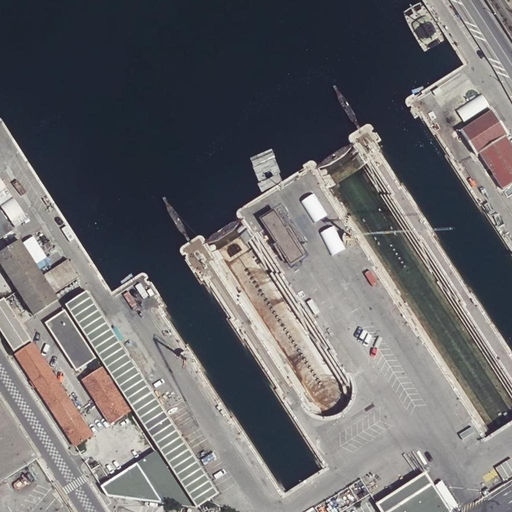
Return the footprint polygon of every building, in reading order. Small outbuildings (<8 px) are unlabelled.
[(481,95),(456,112),(464,124),(489,108),(481,95)] [(476,157),(479,155),(484,163),(502,191),(511,185),(511,149),(510,146),(505,139),(508,136),(492,112),(460,133),(476,157)] [(511,355),(511,264),(456,178),(452,181),(430,147),(397,168),(394,163),(381,171),(396,195),(400,192),(411,208),(415,205),(431,230),(511,355)] [(0,203),(5,212),(18,203),(0,177),(0,203)] [(0,240),(14,231),(0,210),(0,240)] [(304,258),(280,222),(267,230),(290,267),(304,258)] [(46,255),(33,234),(23,241),(36,262),(46,255)] [(494,388),(409,238),(385,251),(470,401),(494,388)] [(42,276),(20,243),(0,255),(0,262),(34,316),(39,313),(58,301),(53,293),(42,276)] [(67,259),(42,276),(53,293),(78,277),(67,259)] [(87,293),(67,306),(197,508),(218,495),(87,293)] [(31,342),(5,300),(0,302),(0,331),(14,353),(31,342)] [(62,307),(58,301),(39,313),(43,319),(62,307)] [(77,372),(96,359),(65,311),(46,324),(77,372)] [(59,384),(33,344),(16,355),(42,395),(59,384)] [(130,412),(102,369),(83,381),(111,424),(130,412)] [(440,381),(419,392),(432,419),(454,408),(440,381)] [(93,437),(59,384),(42,395),(76,448),(93,437)] [(0,483),(37,461),(0,402),(0,483)] [(443,423),(453,444),(466,439),(456,417),(443,423)] [(192,507),(156,452),(101,487),(107,497),(192,507)] [(449,511),(439,495),(425,474),(377,506),(380,511),(449,511)]
